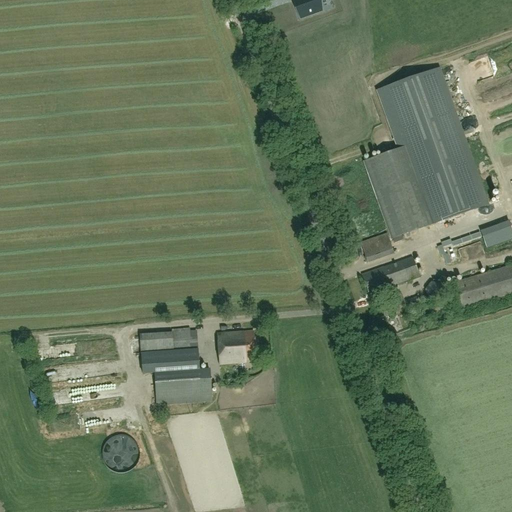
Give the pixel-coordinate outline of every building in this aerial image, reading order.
[(293,0),(300,18),(322,11),(317,0),(293,0)] [(401,236),(487,205),(439,69),(377,91),(399,149),(365,161),(393,239),(394,243),(403,240),(401,236)] [(492,229),(509,223),(508,218),(490,224),(492,229)] [(490,231),(453,245),(455,251),(492,236),(490,231)] [(387,234),(360,244),(367,263),(394,254),(387,234)] [(412,258),(361,276),(368,295),(419,277),(412,258)] [(484,269),(481,261),(461,269),(464,277),(484,269)] [(511,265),(452,284),(460,310),(511,294),(511,265)] [(171,333),(168,333),(139,335),(142,374),(154,374),(156,405),(211,401),(209,369),(198,370),(197,350),(198,349),(197,331),(190,331),(190,329),(171,330),(171,333)] [(253,332),(217,334),(219,365),(255,363),(253,332)] [(67,369),(54,370),(55,381),(68,380),(67,369)]
